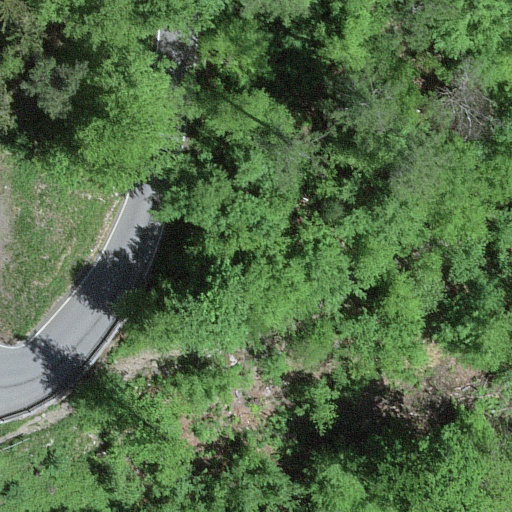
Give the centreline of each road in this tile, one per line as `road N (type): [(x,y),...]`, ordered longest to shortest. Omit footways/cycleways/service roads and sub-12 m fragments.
road 1 (track): [(511,187),(414,258),(309,318),(141,365),(0,435)]
road 2 (unclassified): [(177,0),(174,101),(110,305),(52,361),(0,382)]
